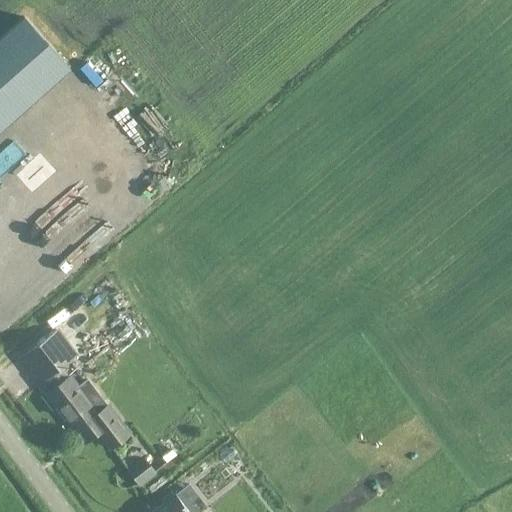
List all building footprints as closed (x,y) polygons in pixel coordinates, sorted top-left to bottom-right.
[(0,86),(0,131),(22,112),(0,86)] [(158,192),(95,124),(44,172),(107,240),(158,192)] [(0,165),(16,152),(6,141),(0,146),(0,165)] [(121,315),(90,341),(97,350),(107,342),(113,350),(125,340),(119,332),(128,325),(121,315)] [(57,331),(22,358),(41,383),(42,382),(61,368),(76,356),(57,331)] [(144,332),(132,343),(141,354),(153,344),(144,332)] [(129,435),(107,406),(97,414),(90,404),(100,397),(87,381),(78,388),(69,377),(68,378),(61,368),(42,382),(49,392),(48,393),(80,434),(90,427),(96,435),(99,433),(111,449),(129,435)] [(145,479),(155,492),(170,479),(160,466),(145,479)] [(164,503),(153,511),(189,511),(176,494),(175,495),(172,492),(162,500),(164,503)]
